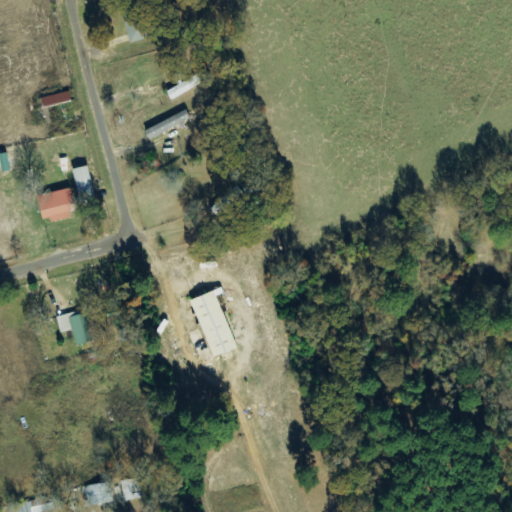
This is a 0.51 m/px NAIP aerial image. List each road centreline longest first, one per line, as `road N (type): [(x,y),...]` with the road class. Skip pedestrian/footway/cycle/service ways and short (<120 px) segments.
road 1 (residential): [(0,174),(60,165),(87,170),(144,210),(144,228),(130,240)]
road 2 (residential): [(0,276),(130,240)]
